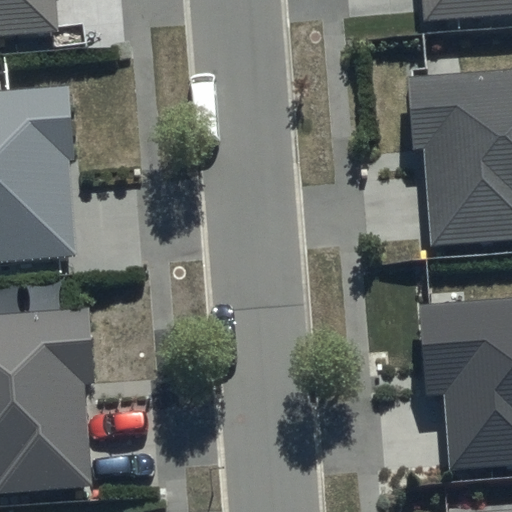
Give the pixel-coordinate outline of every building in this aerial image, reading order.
[(0,0),(0,34),(53,31),(51,0),(0,0)] [(511,0),(420,0),(422,23),(511,16),(511,0)] [(511,71),(407,78),(412,150),(427,149),(434,247),(511,241),(511,71)] [(67,87),(0,92),(0,261),(74,256),(67,162),(73,161),(67,87)] [(511,303),(420,310),(425,396),(445,394),(450,472),(511,468),(511,303)] [(0,495),(92,489),(85,388),(96,387),(91,307),(0,313),(0,495)]
